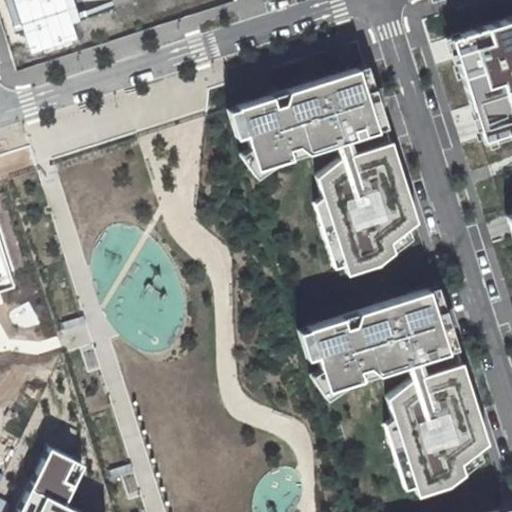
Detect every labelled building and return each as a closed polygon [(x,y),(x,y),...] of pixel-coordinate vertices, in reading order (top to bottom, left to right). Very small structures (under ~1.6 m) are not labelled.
[(0,0),(0,18),(17,71),(237,0),(0,0)] [(511,19),(451,39),(484,143),(511,133),(511,19)] [(382,117),(366,65),(225,109),(233,138),(240,136),(248,149),(239,154),(255,179),(275,164),(333,145),(336,156),(314,175),(321,196),(313,203),(332,268),(343,264),(344,273),(378,264),(411,239),(408,229),(415,222),(382,117)] [(511,214),(502,217),(511,247),(511,214)] [(0,281),(11,278),(0,241),(0,281)] [(435,285),(298,331),(305,357),(311,356),(317,368),(310,374),(327,397),(348,382),(402,366),(406,378),(382,396),(388,418),(381,422),(402,491),(412,488),(415,497),(448,487),(483,459),(478,450),(487,444),(461,362),(445,314),(435,285)] [(80,459),(44,442),(7,511),(98,511),(63,494),(80,459)]
